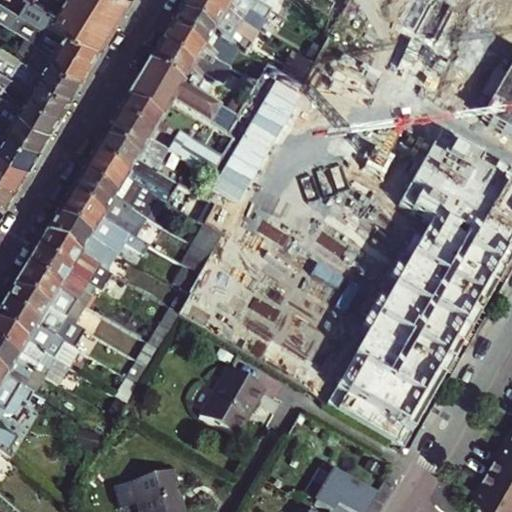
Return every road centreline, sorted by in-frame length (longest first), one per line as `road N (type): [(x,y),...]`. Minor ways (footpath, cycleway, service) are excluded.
road 1 (tertiary): [(153,0),(0,258)]
road 2 (tertiary): [(511,322),(403,509)]
